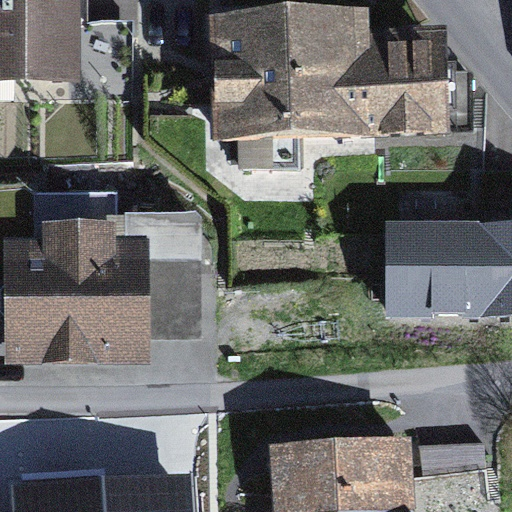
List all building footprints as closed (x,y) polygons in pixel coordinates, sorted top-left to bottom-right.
[(0,0),(0,86),(73,86),(73,0),(0,0)] [(358,0),(188,0),(190,140),(445,139),(444,63),(358,63),(358,0)] [(12,219),(7,351),(157,356),(162,224),(12,219)] [(386,330),(511,329),(511,234),(385,235),(386,330)] [(416,511),(414,434),(275,437),(276,511),(416,511)]
